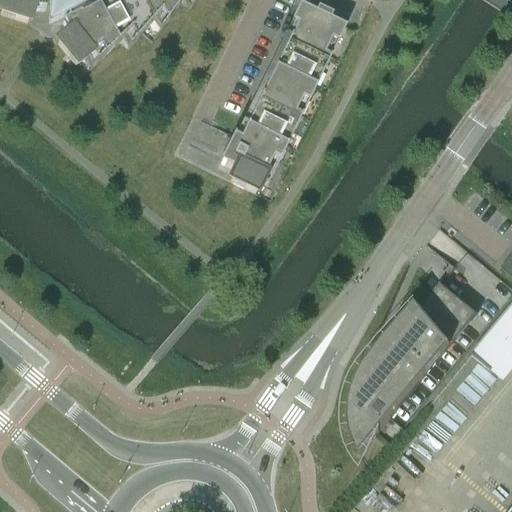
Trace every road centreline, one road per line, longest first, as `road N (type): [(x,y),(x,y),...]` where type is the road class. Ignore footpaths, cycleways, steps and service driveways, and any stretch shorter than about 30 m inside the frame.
road 1 (residential): [(321,346),(511,75)]
road 2 (secondary): [(225,459),(113,445),(0,352)]
road 3 (residential): [(251,482),(292,418),(321,346)]
road 4 (residential): [(321,346),(225,459)]
road 5 (secondary): [(0,422),(94,511)]
road 6 (residential): [(258,0),(202,116)]
